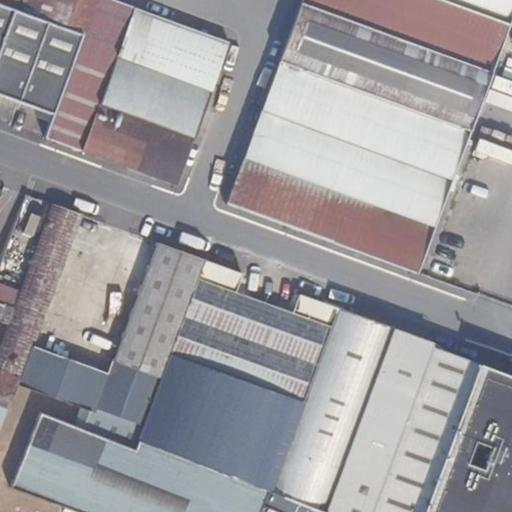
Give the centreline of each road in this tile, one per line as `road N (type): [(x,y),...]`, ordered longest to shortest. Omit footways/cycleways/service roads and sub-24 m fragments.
road 1 (unclassified): [(190,217),(511,335)]
road 2 (unclassified): [(198,0),(262,22),(190,217)]
road 3 (unclassified): [(0,149),(190,217)]
